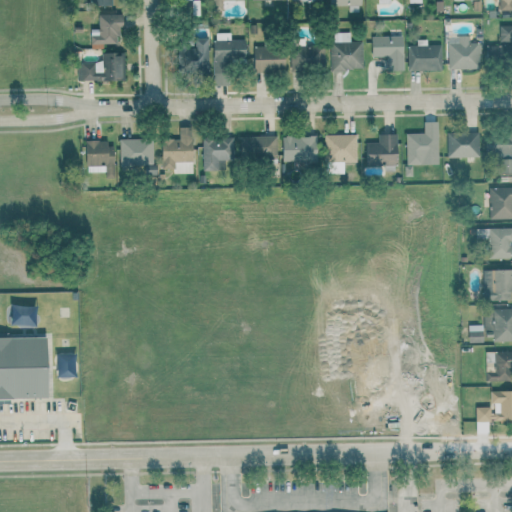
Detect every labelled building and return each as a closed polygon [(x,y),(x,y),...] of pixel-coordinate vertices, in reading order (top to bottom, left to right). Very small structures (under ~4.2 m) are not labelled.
[(174,0),(175,16),(198,15),(197,0),(174,0)] [(220,1),(241,0),(210,0),(211,10),(220,10),(220,1)] [(359,0),(327,0),(328,5),(348,6),(348,12),(359,12),(359,0)] [(511,0),(497,0),(497,11),(511,10),(511,0)] [(89,48),(102,48),(102,43),(116,44),(116,33),(121,33),(121,15),(97,14),(97,29),(89,29),(89,48)] [(511,26),(498,25),(497,46),(485,46),(485,62),(511,62),(511,26)] [(212,86),(223,85),(223,61),(243,61),(243,39),(229,39),(229,32),(211,33),(212,86)] [(329,71),(361,70),(361,41),(349,41),(349,32),(332,32),(333,41),(328,42),(329,71)] [(446,68),(478,69),(478,43),(468,42),(468,36),(447,35),(446,68)] [(401,36),(370,36),(370,56),(386,56),(387,71),(402,71),(401,36)] [(206,38),(192,38),(193,47),(187,47),(187,41),(180,41),(180,75),(207,74),(206,38)] [(440,70),(440,44),(426,45),(426,40),(415,40),(415,45),(407,45),(408,71),(440,70)] [(323,46),(302,46),(302,41),(291,41),(291,68),(322,69),(323,46)] [(252,74),(283,73),(282,46),(251,47),(252,74)] [(122,52),(102,53),(102,64),(93,64),(93,62),(76,62),(77,82),(123,80),(122,52)] [(405,165),(437,164),(436,122),(422,122),(422,133),(405,133),(405,165)] [(172,174),(192,173),(191,127),(178,127),(178,139),(160,139),(160,169),(172,169),(172,174)] [(446,157),(478,157),(477,132),(445,133),(446,157)] [(323,135),(324,162),(356,161),(355,134),(323,135)] [(364,142),(364,165),(395,165),(394,134),(377,134),(377,142),(364,142)] [(275,135),(238,136),(239,160),(276,159),(275,135)] [(281,136),(280,159),(313,160),(314,137),(281,136)] [(201,137),(201,169),(218,169),(218,161),(232,161),(232,137),(201,137)] [(152,164),(152,139),(118,139),(119,165),(152,164)] [(85,172),(104,172),(105,178),(112,178),(112,142),(84,142),(85,172)] [(488,259),(511,259),(510,228),(475,229),(475,240),(487,239),(488,259)] [(482,301),(510,300),(510,286),(511,286),(511,269),(481,270),(482,301)] [(34,326),(34,306),(7,306),(6,326),(34,326)] [(511,308),(482,310),(483,340),(511,339),(511,308)] [(481,342),(481,325),(466,325),(467,342),(481,342)] [(43,337),(0,338),(0,399),(44,399),(43,337)] [(484,381),(511,380),(511,364),(511,351),(484,352),(484,381)] [(55,378),(73,377),(72,354),(54,354),(55,378)] [(511,390),(488,391),(488,404),(493,404),(493,419),(511,418),(511,390)] [(488,407),(474,407),(474,421),(489,421),(488,407)]
